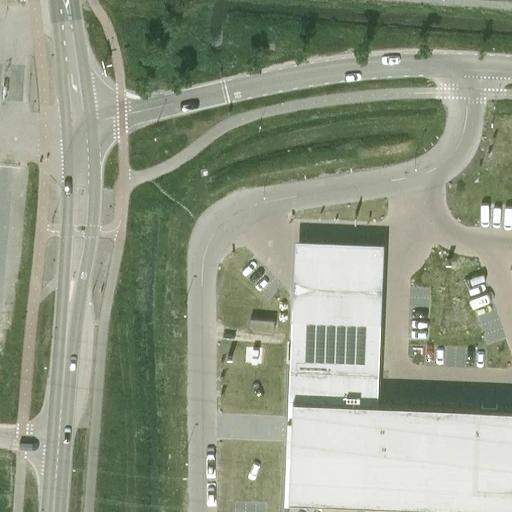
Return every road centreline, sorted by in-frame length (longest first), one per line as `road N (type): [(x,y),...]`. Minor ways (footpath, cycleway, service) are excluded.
road 1 (unclassified): [(93,122),(354,68),(511,71)]
road 2 (secondary): [(55,446),(91,232),(93,122)]
road 3 (secondary): [(68,127),(72,179),(55,446)]
road 4 (secondary): [(56,0),(68,127)]
road 5 (secondary): [(93,122),(75,0)]
